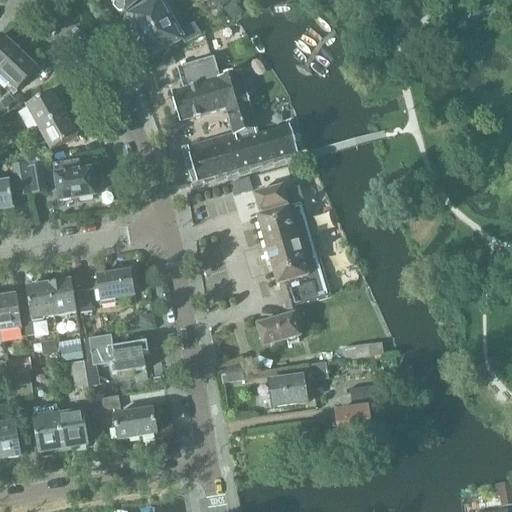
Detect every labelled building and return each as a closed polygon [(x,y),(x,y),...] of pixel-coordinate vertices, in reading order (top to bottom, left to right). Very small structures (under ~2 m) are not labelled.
[(113,0),(115,2),(114,4),(114,7),(118,12),(122,13),(123,11),(125,13),(138,0),(113,0)] [(139,36),(140,38),(171,20),(160,0),(158,0),(128,17),(133,26),(131,27),(131,30),(134,36),(137,37),(139,36)] [(214,0),(222,9),(232,0),(214,0)] [(233,1),(223,10),(234,22),(243,13),(233,1)] [(171,20),(140,38),(140,39),(139,40),(138,44),(141,49),(144,51),(146,50),(151,58),(183,41),(185,44),(201,35),(197,28),(187,34),(184,29),(178,32),(171,20)] [(0,37),(0,74),(20,54),(1,36),(0,37)] [(20,54),(0,74),(0,76),(17,93),(38,71),(20,54)] [(225,110),(233,136),(233,137),(256,130),(240,73),(219,79),(213,59),(199,63),(180,68),(177,69),(183,90),(171,93),(180,123),(225,110)] [(26,107),(39,130),(64,115),(63,113),(66,110),(62,103),(58,104),(52,93),(26,107)] [(1,104),(8,113),(17,106),(9,97),(1,104)] [(64,115),(39,130),(51,152),(77,137),(75,135),(78,131),(75,125),(70,126),(64,115)] [(233,137),(233,136),(219,141),(188,149),(190,158),(197,184),(296,155),(289,129),(258,138),(256,130),(233,137)] [(21,158),(30,167),(50,162),(47,152),(21,158)] [(54,166),(60,202),(80,199),(80,202),(92,200),(92,197),(95,197),(91,171),(81,173),(79,162),(54,166)] [(12,166),(16,193),(17,198),(30,196),(26,164),(12,166)] [(28,168),(32,196),(46,194),(42,166),(28,168)] [(0,211),(13,210),(9,185),(9,183),(0,184),(0,211)] [(285,187),(253,196),(258,215),(262,214),(263,217),(257,218),(277,287),(279,287),(288,317),(256,326),(263,349),(286,342),(287,346),(299,342),(298,339),(300,338),(297,326),(302,324),(297,307),(330,297),(299,188),(286,191),(285,187)] [(97,278),(75,282),(80,315),(91,313),(88,292),(98,290),(101,306),(115,304),(115,301),(134,298),(133,293),(136,293),(134,283),(132,283),(130,272),(97,278)] [(51,285),(48,286),(53,318),(76,314),(71,282),(60,284),(60,282),(51,283),(51,285)] [(27,295),(31,321),(31,324),(43,322),(45,319),(53,318),(48,286),(26,289),(27,295)] [(27,295),(16,297),(20,323),(24,322),(31,321),(27,295)] [(16,297),(0,299),(0,332),(21,329),(20,323),(16,297)] [(151,315),(139,316),(141,328),(152,326),(151,315)] [(31,321),(24,322),(26,336),(33,335),(31,324),(31,321)] [(113,349),(111,337),(89,340),(93,368),(115,364),(117,376),(146,372),(142,345),(144,345),(144,344),(113,349)] [(56,344),(44,346),(46,357),(58,355),(56,344)] [(343,350),(345,362),(382,356),(381,345),(343,350)] [(59,352),(61,362),(83,359),(82,349),(59,352)] [(4,365),(5,375),(31,371),(29,360),(4,365)] [(71,365),(75,391),(88,389),(84,363),(71,365)] [(242,365),(220,369),(223,385),(244,381),(242,365)] [(315,371),(317,382),(328,381),(327,369),(315,371)] [(29,372),(15,374),(20,400),(33,398),(29,372)] [(20,400),(15,374),(4,376),(8,402),(20,400)] [(307,404),(304,378),(268,383),(272,409),(307,404)] [(336,413),(340,441),(372,436),(368,410),(379,408),(376,388),(350,392),(353,411),(336,413)] [(90,402),(92,415),(120,410),(118,397),(90,402)] [(114,417),(118,442),(156,436),(152,411),(114,417)] [(82,413),(58,416),(64,453),(73,451),(73,449),(87,447),(82,413)] [(64,453),(58,416),(33,420),(39,455),(40,455),(41,457),(43,458),(51,457),(53,455),(53,453),(54,452),(54,455),(64,453)] [(14,424),(0,425),(0,463),(6,462),(5,460),(20,458),(14,424)] [(493,499),(502,498),(503,508),(511,506),(511,500),(511,495),(510,487),(492,489),(493,499)]
